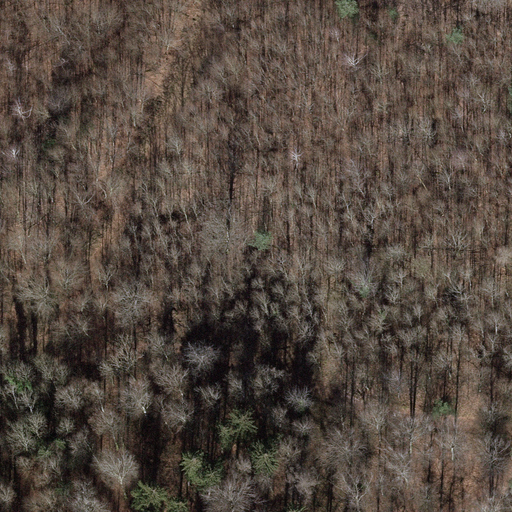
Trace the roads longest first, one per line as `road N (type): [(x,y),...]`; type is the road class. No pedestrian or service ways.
road 1 (track): [(26,375),(76,357),(200,355),(356,408),(511,433)]
road 2 (track): [(214,0),(125,202),(26,375),(0,389)]
